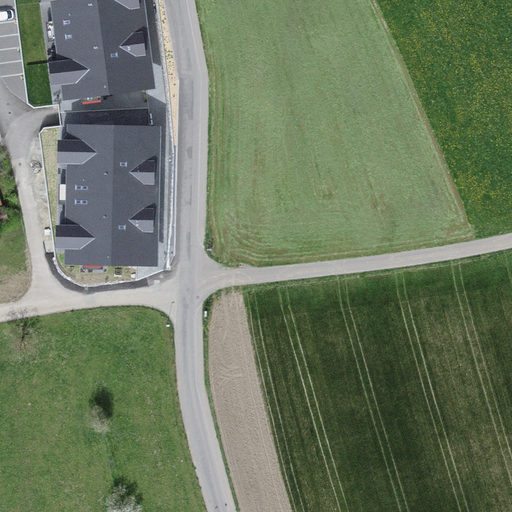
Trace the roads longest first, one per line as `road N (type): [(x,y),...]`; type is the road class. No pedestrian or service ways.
road 1 (unclassified): [(186,283),(511,240)]
road 2 (unclassified): [(186,283),(190,96),(179,0)]
road 3 (unclassified): [(223,511),(188,377),(186,283)]
road 4 (unclassified): [(43,303),(186,283)]
